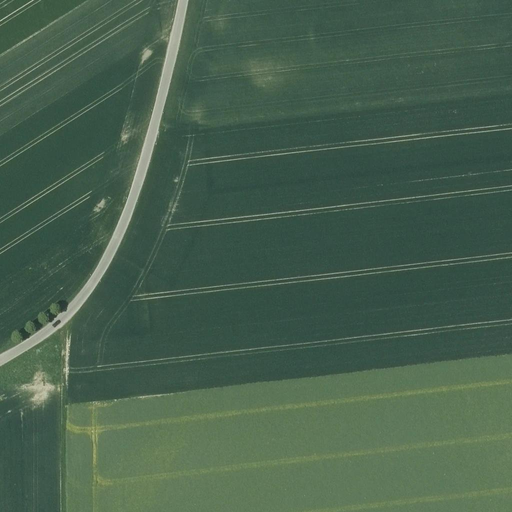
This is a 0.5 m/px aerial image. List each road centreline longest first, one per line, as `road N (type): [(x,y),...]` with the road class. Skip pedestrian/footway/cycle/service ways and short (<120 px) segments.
road 1 (unclassified): [(186,0),(137,184),(98,279),(58,324),(0,360)]
road 2 (track): [(58,324),(63,511)]
